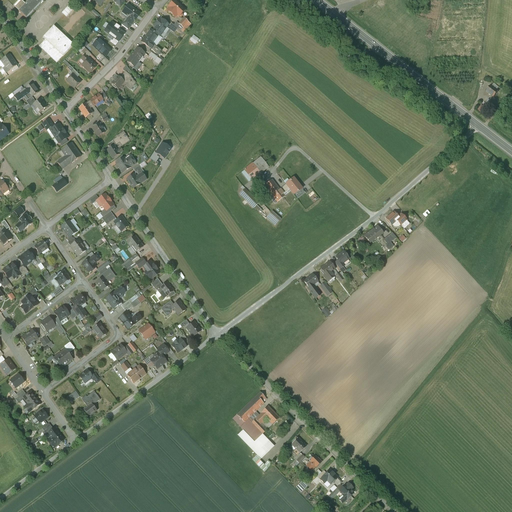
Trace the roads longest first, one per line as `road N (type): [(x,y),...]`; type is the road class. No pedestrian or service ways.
road 1 (residential): [(217,334),(374,217),(477,126)]
road 2 (residential): [(396,511),(217,334)]
road 3 (secondary): [(316,0),(477,126)]
road 4 (residential): [(217,334),(111,178)]
road 5 (residential): [(75,441),(217,334)]
road 6 (residential): [(42,391),(116,330),(83,279)]
road 7 (residential): [(67,110),(155,10)]
